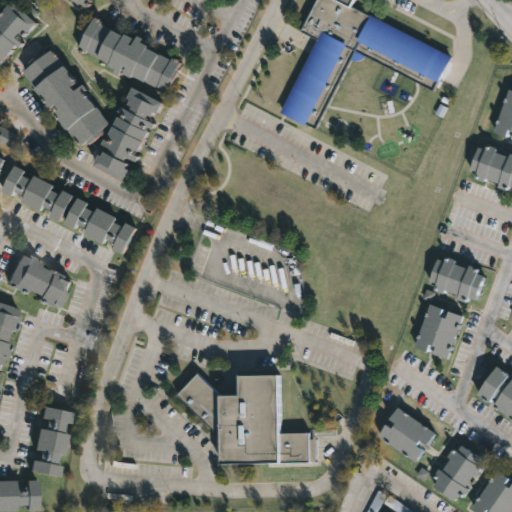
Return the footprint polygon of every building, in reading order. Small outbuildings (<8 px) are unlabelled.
[(25,0),(28,2),(40,14),(35,20),(41,25),(31,36),(28,33),(25,36),(23,35),(20,39),(26,45),(22,50),(19,47),(0,68),(0,29),(1,30),(5,25),(0,20),(0,16),(2,14),(4,16),(16,2),(19,5),(23,0),(25,0)] [(92,0),(94,2),(88,8),(83,4),(80,7),(73,0),(92,0)] [(408,36),(449,56),(436,82),(355,42),(311,128),(277,111),(314,38),(298,30),(313,0),(351,0),(349,5),(408,36)] [(103,24),(137,40),(134,46),(137,47),(142,37),(146,39),(144,43),(151,47),(150,49),(174,61),(175,60),(183,64),(168,93),(137,77),(136,79),(127,75),(130,69),(128,68),(123,78),(118,75),(119,72),(112,68),(114,64),(82,48),(96,19),(103,23),(103,24)] [(58,48),(65,57),(68,54),(89,83),(83,87),(86,92),(91,88),(95,93),(87,98),(107,126),(86,142),(66,114),(70,111),(67,106),(58,112),(55,108),(56,107),(29,69),(58,48)] [(157,103),(150,117),(143,113),(139,120),(148,124),(146,129),(141,127),(140,130),(143,132),(131,153),(129,152),(128,154),(131,156),(128,162),(120,157),(118,162),(122,164),(120,169),(122,170),(117,181),(87,166),(92,154),(95,156),(98,152),(101,153),(103,149),(95,144),(98,139),(103,142),(105,138),(102,137),(112,116),(114,118),(116,115),(111,112),(114,105),(123,110),(125,107),(122,105),(124,100),(121,99),(127,87),(157,103)] [(511,140),(509,139),(511,132),(505,130),(503,136),(491,132),(507,89),(511,90),(511,140)] [(0,142),(12,148),(18,135),(0,126),(0,142)] [(477,143),(495,149),(494,152),(506,157),(507,154),(511,155),(511,188),(506,186),(504,191),(494,187),(496,183),(483,179),(482,182),(471,178),(473,174),(467,171),(477,143)] [(24,177),(33,182),(36,176),(56,186),(54,191),(63,195),(65,192),(75,197),(62,223),(52,218),(55,213),(45,208),(43,213),(23,203),(26,198),(16,193),(14,198),(4,193),(17,167),(27,172),(24,177)] [(87,207),(97,212),(99,208),(118,217),(116,222),(125,227),(127,222),(138,227),(124,254),(114,249),(117,243),(107,238),(104,244),(85,234),(88,229),(79,224),(76,229),(66,224),(79,197),(89,203),(87,207)] [(33,256),(48,264),(46,268),(57,274),(59,270),(73,278),(71,280),(78,284),(64,309),(59,306),(57,309),(43,302),(45,298),(33,291),(31,296),(17,288),(18,286),(12,283),(16,276),(15,275),(26,257),(31,260),(33,256)] [(453,261),(452,264),(466,269),(467,266),(476,269),(475,273),(482,276),(474,301),(466,298),(464,304),(454,300),(456,296),(442,291),(441,294),(432,291),(433,286),(426,284),(435,259),(442,262),(443,257),(453,261)] [(0,303),(23,312),(21,317),(24,318),(19,334),(14,333),(11,345),(16,346),(11,361),(8,360),(6,367),(0,365),(0,303)] [(444,319),(447,312),(460,317),(455,330),(458,331),(453,345),(450,344),(444,360),(430,355),(433,348),(427,346),(424,353),(411,349),(427,305),(440,310),(438,317),(444,319)] [(506,385),(507,385),(511,379),(511,420),(491,406),(495,401),(491,398),(487,404),(474,395),(495,366),(508,375),(503,382),(506,385)] [(277,375),(277,433),(306,433),(306,440),(313,440),(313,463),(219,464),(218,437),(174,396),(194,375),(218,396),(237,395),(237,375),(277,375)] [(79,411),(77,422),(72,421),(69,431),(74,432),(70,454),(65,453),(63,464),(67,465),(64,476),(35,470),(38,458),(44,459),(47,449),(40,447),(45,427),(51,428),(54,417),(47,416),(50,404),(79,411)] [(395,408),(415,422),(417,420),(432,430),(424,443),(421,441),(418,446),(420,447),(412,459),(377,435),(383,426),(389,430),(392,425),(386,421),(395,408)] [(460,443),(480,457),(476,463),(481,467),(475,475),(472,473),(464,485),(467,487),(461,496),(457,493),(453,499),(432,484),(436,478),(432,475),(438,467),(440,469),(449,457),(446,455),(452,446),(456,449),(460,443)] [(503,483),(506,485),(510,479),(511,480),(511,511),(490,511),(491,511),(486,508),(483,511),(476,511),(469,507),(495,469),(507,477),(503,483)] [(43,480),(43,510),(32,510),(32,505),(21,505),(21,510),(0,510),(0,480),(21,480),(21,486),(32,486),(31,480),(43,480)]
